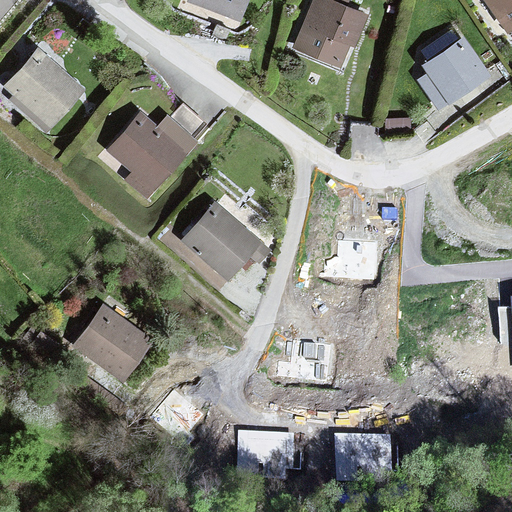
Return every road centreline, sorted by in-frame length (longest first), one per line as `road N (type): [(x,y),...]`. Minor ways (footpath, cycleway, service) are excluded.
road 1 (residential): [(309,146),(105,0)]
road 2 (residential): [(511,117),(395,174),(346,170),(309,146)]
road 3 (unclassified): [(309,146),(291,266),(263,355)]
